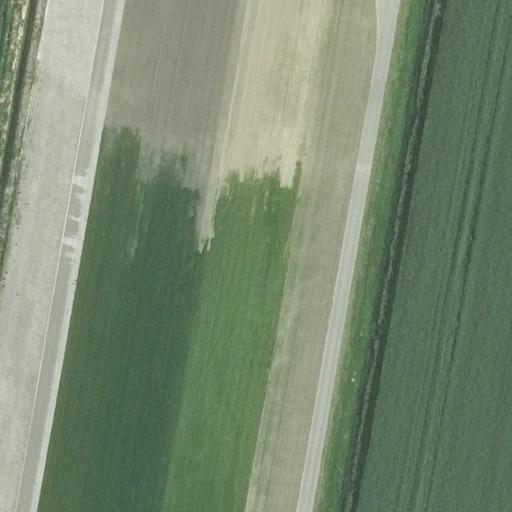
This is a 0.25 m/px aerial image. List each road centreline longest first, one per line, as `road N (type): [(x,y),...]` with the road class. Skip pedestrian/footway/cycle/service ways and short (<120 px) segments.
road 1 (track): [(113,0),(16,511)]
road 2 (track): [(302,511),(394,0)]
